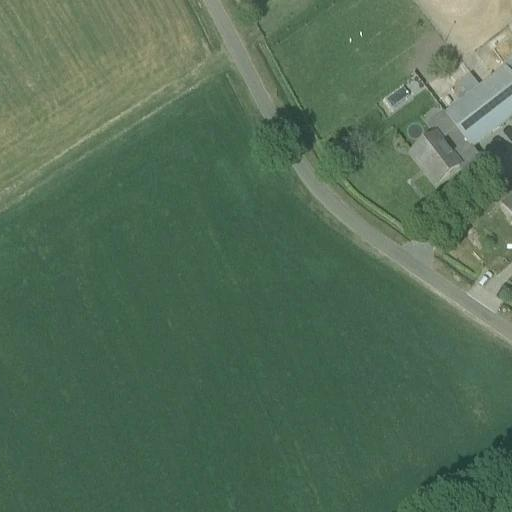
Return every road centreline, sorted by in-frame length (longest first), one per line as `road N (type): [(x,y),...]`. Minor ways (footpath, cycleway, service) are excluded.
road 1 (unclassified): [(511,330),(343,218),(277,133),(209,0)]
road 2 (track): [(234,50),(0,191)]
